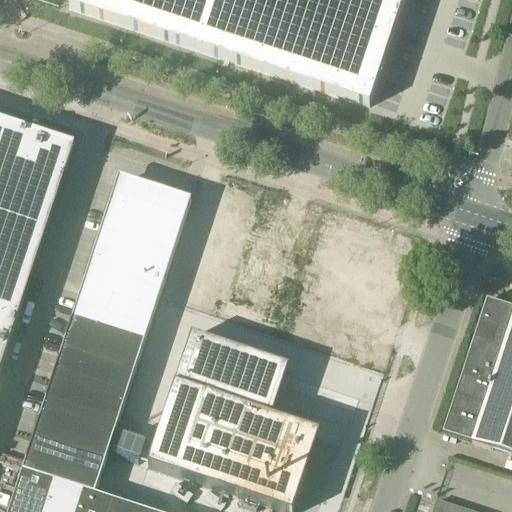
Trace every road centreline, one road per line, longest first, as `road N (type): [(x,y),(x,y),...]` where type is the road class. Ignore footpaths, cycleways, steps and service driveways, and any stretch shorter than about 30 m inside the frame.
road 1 (tertiary): [(475,213),(0,61)]
road 2 (unclassified): [(382,511),(475,213)]
road 3 (unclassified): [(475,213),(511,59)]
